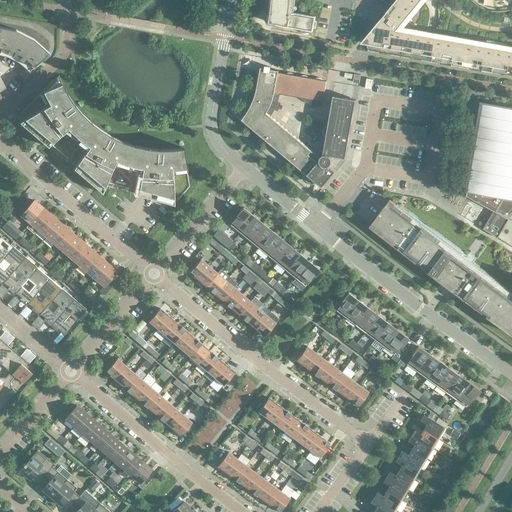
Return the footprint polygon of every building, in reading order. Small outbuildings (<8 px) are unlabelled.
[(272,0),(272,5),(271,13),(269,23),(281,25),(281,26),(313,32),(316,17),(294,13),(291,13),(292,0),(272,0)] [(511,0),(396,0),(370,32),(365,39),(364,40),(361,43),(366,44),(511,70),(511,108),(483,103),(483,104),(481,115),(477,138),(474,153),(472,165),(469,184),(467,196),(473,199),(494,211),(483,229),(498,238),(510,218),(511,215),(511,0)] [(32,71),(51,55),(33,39),(16,30),(0,26),(0,52),(8,53),(20,59),(32,71)] [(315,79),(314,79),(310,79),(309,78),(308,77),(308,76),(306,76),(305,76),(304,75),(302,76),(301,76),(300,77),(296,76),(295,75),(294,75),(293,74),(292,73),(291,73),(290,73),(289,73),(288,73),(286,74),(285,74),(279,73),(279,71),(270,69),(271,67),(266,67),(266,69),(261,68),(257,90),(256,90),(254,90),(253,91),(252,91),(251,92),(250,93),(249,94),(249,95),(248,95),(248,96),(248,97),(247,98),(247,100),(248,101),(248,103),(249,104),(250,105),(251,106),(249,109),(247,113),(245,116),(243,119),(242,120),(306,174),(316,161),(318,163),(307,175),(320,185),(323,188),(336,171),(330,166),(331,165),(332,163),(333,161),(332,158),(330,156),(346,159),(357,100),(334,96),(323,155),(321,157),(321,158),(271,116),(274,110),(278,111),(281,103),(278,102),(280,95),(301,99),(303,100),(304,101),(305,102),(306,103),(307,103),(309,104),(310,105),(313,105),(316,106),(318,106),(320,106),(322,106),(327,81),(325,81),(324,80),(323,79),(322,79),(321,79),(320,78),(318,78),(317,78),(315,79)] [(353,83),(359,84),(361,75),(354,74),(353,83)] [(122,142),(111,136),(101,130),(91,123),(90,121),(82,114),(74,105),(68,95),(62,84),(59,76),(17,116),(22,120),(19,122),(19,123),(43,143),(47,147),(50,144),(75,166),(73,169),(93,186),(97,189),(102,193),(106,183),(138,191),(137,195),(139,196),(172,205),(172,201),(176,202),(189,187),(183,148),(170,149),(158,149),(146,148),(134,145),(132,145),(122,142)] [(511,297),(466,263),(392,207),(394,204),(395,205),(396,204),(390,200),(370,227),(418,264),(449,287),(466,300),(511,333),(511,297)] [(30,223),(43,208),(34,201),(28,208),(23,204),(15,214),(19,218),(21,216),(30,223)] [(43,208),(30,223),(38,230),(50,216),(46,213),(47,212),(43,208)] [(240,233),(253,217),(253,216),(252,217),(248,214),(249,213),(243,208),(237,215),(238,216),(235,220),(230,225),(240,233)] [(50,216),(38,230),(46,237),(59,222),(54,218),(53,219),(50,216)] [(253,217),(240,233),(249,241),(263,224),(262,224),(261,225),(257,222),(258,221),(253,217)] [(59,222),(46,237),(54,244),(66,230),(63,227),(64,226),(59,222)] [(263,224),(249,241),(258,248),(272,232),(271,231),(271,232),(267,229),(268,228),(263,224)] [(217,239),(221,231),(215,228),(211,236),(217,239)] [(18,229),(12,236),(16,239),(22,232),(18,229)] [(66,230),(54,244),(62,251),(75,236),(71,232),(70,233),(66,230)] [(272,232),(258,248),(267,256),(281,239),(280,240),(276,237),(277,236),(272,232)] [(75,236),(62,251),(71,258),(82,244),(79,241),(80,240),(75,236)] [(0,262),(13,247),(1,237),(0,237),(0,262)] [(24,246),(27,242),(22,238),(19,242),(24,246)] [(211,238),(208,242),(214,247),(217,243),(211,238)] [(281,239),(267,256),(277,263),(290,247),(285,243),(284,244),(281,241),(281,240),(281,239)] [(27,242),(24,246),(29,251),(32,247),(27,242)] [(82,244),(71,258),(79,265),(92,250),(87,246),(86,247),(82,244)] [(0,282),(2,285),(25,258),(13,247),(0,262),(0,282)] [(290,247),(277,263),(286,271),(300,255),(295,250),(294,251),(290,248),(291,247),(290,247)] [(92,250),(79,265),(87,272),(99,258),(95,255),(96,254),(92,250)] [(40,261),(44,257),(39,252),(35,256),(40,261)] [(229,260),(232,257),(227,252),(224,255),(229,260)] [(300,255),(286,271),(295,279),(309,262),(304,258),(303,259),(299,256),(300,255)] [(44,257),(40,261),(45,265),(49,261),(44,257)] [(232,257),(229,260),(235,265),(238,261),(232,257)] [(7,286),(8,285),(10,286),(8,289),(14,295),(38,268),(25,258),(2,285),(4,283),(7,286)] [(99,258),(87,272),(95,279),(108,264),(104,260),(102,261),(99,258)] [(198,280),(210,267),(201,259),(189,273),(198,280)] [(250,259),(245,264),(250,268),(254,263),(250,259)] [(309,262),(295,279),(305,287),(308,283),(308,282),(312,277),(313,278),(319,271),(313,266),(312,267),(308,263),(309,262)] [(108,264),(95,279),(104,286),(99,292),(104,296),(115,283),(110,279),(117,271),(108,264)] [(246,274),(249,271),(243,266),(240,269),(246,274)] [(210,267),(198,280),(206,287),(218,274),(210,267)] [(19,296),(20,295),(22,297),(20,300),(27,305),(50,278),(38,268),(14,295),(15,295),(16,293),(19,296)] [(55,277),(58,273),(53,268),(50,272),(53,275),(55,277)] [(249,271),(246,274),(251,279),(254,275),(249,271)] [(58,273),(55,277),(60,281),(63,277),(58,273)] [(218,274),(206,287),(214,294),(226,281),(218,274)] [(268,274),(264,279),(268,283),(273,278),(268,274)] [(31,306),(32,305),(34,307),(32,310),(39,316),(62,289),(50,278),(27,305),(27,306),(28,304),(31,306)] [(73,289),(76,285),(71,280),(68,284),(73,289)] [(262,288),(265,285),(260,280),(257,283),(262,288)] [(226,281),(214,294),(222,301),(234,288),(226,281)] [(76,285),(73,289),(78,293),(82,289),(76,285)] [(265,285),(262,288),(268,293),(271,289),(265,285)] [(234,288),(222,301),(231,308),(242,295),(234,288)] [(44,316),(46,318),(44,320),(51,326),(74,299),(62,289),(39,316),(40,314),(43,317),(44,316)] [(346,318),(359,301),(358,301),(357,302),(354,299),(354,298),(348,293),(342,301),(343,302),(340,305),(336,311),(346,318)] [(273,297),(279,302),(282,299),(276,294),(273,297)] [(242,295),(231,308),(239,315),(251,302),(242,295)] [(74,299),(51,326),(58,332),(60,329),(62,331),(61,332),(65,335),(71,328),(63,322),(69,315),(77,321),(86,310),(74,299)] [(282,299),(279,302),(290,312),(293,309),(282,299)] [(359,301),(346,318),(355,326),(368,309),(368,308),(367,310),(363,307),(364,305),(359,301)] [(251,302),(239,315),(247,322),(259,309),(251,302)] [(157,330),(169,316),(160,309),(148,322),(157,330)] [(259,309),(247,322),(255,329),(267,316),(259,309)] [(368,309),(355,326),(365,333),(378,316),(377,316),(377,317),(373,314),(373,313),(368,309)] [(165,337),(177,323),(169,316),(157,330),(165,337)] [(267,316),(255,329),(264,337),(276,323),(267,316)] [(378,316),(365,333),(374,340),(387,323),(382,319),(381,320),(377,317),(378,316)] [(173,344),(185,330),(177,323),(165,337),(173,344)] [(387,323),(374,340),(384,348),(397,331),(392,327),(391,328),(387,325),(388,324),(387,323)] [(337,329),(333,334),(338,338),(342,333),(337,330),(337,329)] [(182,351),(193,337),(185,330),(173,344),(182,351)] [(137,336),(132,331),(129,335),(134,340),(137,336)] [(327,339),(329,335),(323,331),(321,334),(327,339)] [(397,331),(384,348),(394,355),(398,350),(401,346),(402,346),(408,339),(401,334),(400,335),(396,332),(397,331)] [(134,340),(142,346),(145,343),(137,336),(134,340)] [(127,337),(124,341),(129,345),(132,342),(127,337)] [(190,358),(202,344),(193,337),(182,351),(190,358)] [(353,349),(356,344),(351,340),(348,345),(353,349)] [(0,363),(2,365),(14,351),(3,342),(0,345),(0,363)] [(198,365),(210,351),(202,344),(190,358),(198,365)] [(344,352),(347,348),(341,344),(338,347),(344,352)] [(356,344),(353,349),(358,352),(361,348),(356,344)] [(151,354),(154,350),(148,345),(145,349),(151,354)] [(305,368),(316,353),(307,347),(296,361),(305,368)] [(417,372),(429,354),(428,355),(424,352),(425,351),(418,347),(412,354),(413,355),(411,359),(410,359),(406,365),(417,372)] [(154,350),(151,354),(156,358),(159,355),(154,350)] [(0,388),(24,360),(14,351),(2,365),(10,372),(6,378),(0,378),(0,388)] [(146,359),(149,356),(143,351),(140,355),(146,359)] [(206,372),(218,358),(210,351),(198,365),(206,372)] [(316,353),(305,368),(314,374),(325,360),(316,353)] [(429,354),(417,372),(426,379),(439,361),(438,361),(438,362),(434,359),(434,358),(429,354)] [(149,356),(146,359),(151,364),(154,361),(149,356)] [(361,365),(364,361),(358,357),(355,360),(361,365)] [(214,379),(226,365),(218,358),(206,372),(214,379)] [(114,380),(126,366),(117,359),(106,372),(114,380)] [(140,359),(136,364),(142,368),(146,363),(140,359)] [(167,368),(170,364),(164,359),(161,363),(167,368)] [(24,360),(0,388),(0,395),(8,402),(16,392),(11,388),(10,382),(15,376),(23,384),(27,379),(36,370),(24,360)] [(325,360),(314,374),(323,381),(333,366),(325,360)] [(439,361),(426,379),(436,386),(449,369),(448,368),(447,369),(443,366),(444,365),(439,361)] [(170,364),(167,368),(173,372),(176,369),(170,364)] [(162,373),(165,370),(159,365),(156,369),(162,373)] [(226,365),(214,379),(223,386),(235,372),(226,365)] [(126,366),(114,380),(122,387),(134,373),(126,366)] [(333,366),(323,381),(331,387),(342,373),(333,366)] [(449,369),(436,386),(446,393),(458,376),(453,372),(452,373),(448,370),(449,369)] [(165,370),(162,373),(168,378),(171,375),(165,370)] [(134,373),(122,387),(131,394),(142,380),(134,373)] [(183,382),(186,378),(181,373),(178,377),(183,382)] [(342,373),(331,387),(340,393),(351,379),(342,373)] [(380,373),(378,377),(384,381),(386,378),(380,373)] [(458,376),(446,393),(456,400),(468,382),(463,379),(462,380),(458,377),(459,376),(458,376)] [(186,378),(183,382),(189,386),(192,383),(186,378)] [(178,387),(181,384),(176,379),(173,383),(178,387)] [(351,379),(340,393),(348,400),(359,385),(351,379)] [(142,380),(131,394),(139,401),(150,387),(142,380)] [(468,382),(456,400),(466,407),(470,402),(470,401),(473,397),(474,398),(479,390),(472,386),(472,387),(468,384),(468,383),(468,382)] [(181,384),(178,387),(184,392),(187,389),(181,384)] [(408,384),(404,389),(409,393),(413,387),(408,384)] [(359,385),(348,400),(358,407),(368,392),(359,385)] [(150,387),(139,401),(147,408),(159,394),(150,387)] [(200,396),(203,392),(197,387),(194,391),(200,396)] [(203,392),(200,396),(205,400),(208,397),(203,392)] [(195,402),(198,398),(192,393),(189,397),(195,402)] [(159,394),(147,408),(155,415),(167,401),(159,394)] [(423,403),(427,398),(422,394),(418,399),(423,403)] [(11,405),(8,402),(0,395),(0,411),(1,410),(4,413),(11,405)] [(198,398),(195,402),(200,406),(203,403),(198,398)] [(267,419),(278,405),(269,398),(258,412),(267,419)] [(167,401),(155,415),(163,422),(175,408),(167,401)] [(278,405),(267,419),(276,425),(286,411),(278,405)] [(74,427),(86,413),(77,406),(65,419),(74,427)] [(175,408),(163,422),(172,429),(183,415),(175,408)] [(286,411),(276,425),(284,432),(295,417),(286,411)] [(86,413),(74,427),(82,434),(94,420),(86,413)] [(183,415),(172,429),(180,436),(192,422),(183,415)] [(424,430),(439,439),(446,428),(424,415),(421,421),(427,424),(424,430)] [(295,417),(284,432),(293,438),(304,424),(295,417)] [(94,420),(82,434),(90,441),(102,427),(94,420)] [(304,424),(293,438),(302,445),(312,430),(304,424)] [(102,427),(90,441),(99,448),(110,434),(102,427)] [(253,438),(256,434),(250,430),(247,434),(253,438)] [(312,430),(302,445),(310,451),(321,437),(312,430)] [(412,436),(433,449),(439,439),(424,430),(421,435),(415,431),(412,436)] [(457,439),(460,434),(453,430),(450,435),(457,439)] [(38,439),(47,447),(52,442),(42,434),(38,439)] [(110,434),(99,448),(107,455),(118,441),(110,434)] [(256,434),(253,438),(259,442),(262,439),(256,434)] [(248,444),(251,440),(245,436),(243,440),(248,444)] [(411,450),(427,459),(433,449),(412,436),(408,441),(415,445),(411,450)] [(321,437),(310,451),(319,458),(330,443),(321,437)] [(118,441),(107,455),(115,462),(126,448),(118,441)] [(270,451),(273,447),(267,443),(264,446),(270,451)] [(273,447),(270,451),(276,455),(279,451),(273,447)] [(126,448),(115,462),(123,469),(135,455),(126,448)] [(266,457),(268,453),(263,449),(260,453),(266,457)] [(44,476),(54,464),(38,450),(26,464),(25,464),(24,464),(23,464),(17,473),(26,479),(27,477),(30,479),(37,470),(44,476)] [(399,457),(421,470),(427,459),(411,450),(408,455),(402,451),(399,457)] [(226,474),(237,459),(228,452),(217,467),(226,474)] [(268,453),(266,457),(272,461),(274,458),(268,453)] [(135,455),(123,469),(131,476),(143,462),(135,455)] [(399,471),(414,480),(421,470),(399,457),(396,462),(402,465),(399,471)] [(237,459),(226,474),(235,480),(246,466),(237,459)] [(290,460),(288,464),(294,468),(296,464),(290,460)] [(143,462),(131,476),(140,483),(151,469),(143,462)] [(42,490),(52,498),(67,480),(52,467),(54,464),(44,476),(50,481),(42,490)] [(246,466),(235,480),(244,486),(254,472),(246,466)] [(286,466),(283,470),(289,474),(292,470),(286,466)] [(387,477),(408,490),(414,480),(399,471),(396,476),(390,472),(387,477)] [(254,472),(244,486),(252,493),(263,478),(254,472)] [(307,472),(304,476),(310,480),(313,477),(307,472)] [(387,491),(402,500),(408,490),(387,477),(384,482),(390,486),(387,491)] [(263,478),(252,493),(261,499),(272,485),(263,478)] [(306,486),(308,483),(302,478),(300,482),(306,486)] [(100,483),(94,479),(88,486),(94,491),(100,483)] [(75,502),(80,497),(74,492),(77,488),(67,480),(52,498),(61,506),(69,497),(75,502)] [(272,485),(261,499),(270,506),(280,491),(272,485)] [(320,500),(324,494),(318,490),(314,497),(320,500)] [(280,491),(270,506),(278,511),(279,511),(289,498),(280,491)] [(374,498),(396,511),(402,500),(387,491),(384,496),(377,493),(374,498)] [(93,511),(100,504),(100,503),(95,510),(80,497),(75,502),(81,508),(76,511),(93,511)] [(394,511),(396,511),(374,498),(371,503),(377,507),(374,511),(394,511)] [(189,511),(191,511),(184,502),(171,511),(189,511)]
